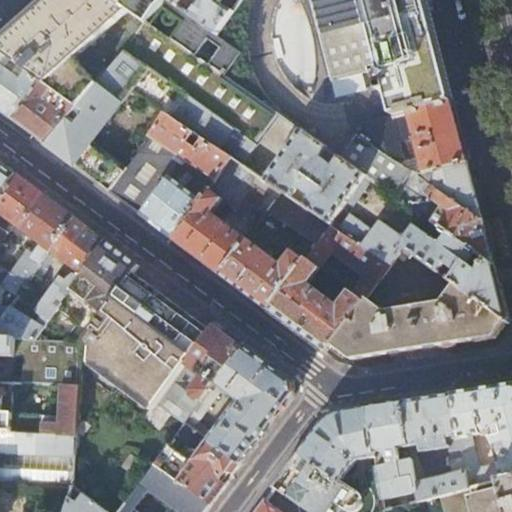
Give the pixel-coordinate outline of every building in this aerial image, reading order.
[(279,114),(224,76),(208,64),(195,55),(170,37),(151,24),(116,0),(52,0),(36,14),(4,42),(0,46),(0,50),(18,64),(30,73),(42,81),(60,94),(79,108),(126,53),(256,144),(279,114)] [(116,0),(151,24),(164,5),(183,19),(170,37),(195,55),(208,37),(221,45),(208,64),(224,76),(243,51),(217,34),(190,15),(176,5),(168,0),(116,0)] [(168,0),(176,5),(179,0),(200,0),(190,15),(217,34),(232,11),(220,3),(221,0),(168,0)] [(305,0),(309,8),(315,24),(328,77),(330,76),(331,82),(369,72),(367,66),(381,62),(384,73),(377,75),(381,92),(389,90),(395,117),(453,102),(450,88),(426,0),(305,0)] [(12,72),(18,64),(0,50),(0,109),(15,120),(42,81),(30,73),(25,80),(12,72)] [(74,164),(90,142),(131,90),(167,113),(166,114),(195,133),(204,139),(232,158),(241,164),(256,144),(126,53),(79,108),(69,118),(46,143),(50,147),(74,164)] [(56,99),(60,94),(42,81),(15,120),(30,131),(46,143),(69,118),(47,100),(52,95),(56,99)] [(462,136),(453,102),(395,117),(352,127),(357,131),(413,170),(418,173),(469,162),(462,136)] [(189,142),(195,133),(166,114),(150,137),(128,168),(112,193),(128,205),(141,215),(147,219),(174,239),(202,200),(183,187),(187,182),(188,183),(192,177),(186,172),(178,183),(170,177),(179,156),(216,180),(232,158),(204,139),(198,148),(189,142)] [(301,129),(265,179),(283,192),(291,197),(298,187),(311,197),(305,206),(331,224),(392,263),(398,255),(404,247),(414,254),(455,283),(506,320),(510,322),(498,275),(496,266),(448,231),(440,242),(415,225),(405,238),(379,220),(372,229),(349,213),(343,223),(337,218),(349,200),(352,202),(358,193),(360,194),(371,178),(340,157),(334,167),(320,157),(327,147),(301,129)] [(357,131),(340,157),(396,194),(413,170),(357,131)] [(90,142),(74,164),(78,168),(94,179),(112,193),(128,168),(90,142)] [(265,179),(241,164),(232,158),(216,180),(210,188),(223,198),(229,190),(233,193),(231,196),(239,202),(236,206),(248,215),(244,221),(255,230),(272,207),(283,192),(265,179)] [(0,202),(18,176),(10,170),(0,162),(0,202)] [(481,208),(469,162),(418,173),(484,221),(481,208)] [(484,221),(418,173),(413,170),(396,194),(448,231),(496,266),(486,229),(485,225),(484,221)] [(18,176),(0,202),(0,211),(43,244),(52,251),(75,218),(50,199),(35,188),(18,176)] [(223,198),(210,188),(202,200),(174,239),(208,265),(222,275),(248,239),(229,224),(232,220),(227,216),(224,221),(213,213),(223,198)] [(305,206),(291,197),(283,192),(272,207),(318,242),(331,224),(305,206)] [(91,230),(75,218),(52,251),(42,264),(48,268),(58,255),(78,271),(84,275),(107,242),(91,230)] [(486,229),(496,266),(511,261),(511,253),(504,222),(491,225),(491,228),(486,229)] [(331,224),(318,242),(331,251),(366,278),(376,285),(392,263),(331,224)] [(0,226),(0,247),(10,234),(0,226)] [(267,253),(248,239),(222,275),(235,285),(269,310),(305,260),(293,251),(283,265),(272,257),(275,253),(270,249),(267,253)] [(122,253),(107,242),(84,275),(81,279),(78,283),(86,290),(90,286),(94,289),(97,285),(116,298),(135,274),(141,267),(122,253)] [(331,251),(318,242),(307,257),(320,267),(331,251)] [(42,264),(52,251),(43,244),(35,255),(29,251),(14,274),(28,283),(42,264)] [(411,258),(414,254),(404,247),(398,255),(405,260),(408,256),(411,258)] [(307,257),(305,260),(269,310),(307,338),(325,352),(331,344),(366,297),(376,285),(366,278),(355,292),(349,288),(338,303),(329,297),(333,291),(326,286),(321,292),(309,282),(320,267),(307,257)] [(81,279),(84,275),(78,271),(75,275),(81,279)] [(19,297),(28,283),(14,274),(11,273),(3,285),(2,286),(19,297)] [(143,280),(135,274),(116,298),(100,320),(89,333),(94,343),(95,350),(153,408),(148,416),(162,428),(173,412),(160,402),(208,328),(203,324),(201,323),(143,280)] [(81,279),(75,275),(68,281),(62,276),(29,320),(37,325),(32,331),(40,336),(53,318),(68,296),(78,283),(81,279)] [(386,311),(366,297),(331,344),(352,360),(397,352),(400,352),(413,350),(430,347),(443,345),(447,344),(495,337),(506,320),(455,283),(442,302),(386,311)] [(100,320),(68,296),(53,318),(65,325),(58,334),(68,340),(83,341),(89,333),(100,320)] [(0,323),(5,315),(9,312),(4,309),(0,313),(0,323)] [(32,331),(5,315),(0,323),(0,336),(38,339),(40,336),(32,331)] [(218,324),(213,320),(208,328),(160,402),(173,412),(188,422),(246,345),(241,341),(218,324)] [(38,339),(0,336),(0,356),(28,358),(26,384),(54,386),(81,387),(83,341),(68,340),(38,339)] [(269,362),(246,345),(188,422),(196,429),(225,390),(241,402),(211,440),(216,444),(243,465),(277,419),(295,395),(294,387),(293,380),(269,362)] [(0,382),(0,431),(78,437),(81,387),(54,386),(53,414),(13,412),(14,384),(0,382)] [(511,384),(455,394),(471,487),(474,487),(511,477),(511,384)] [(471,487),(455,394),(429,398),(404,402),(420,501),(443,495),(471,487)] [(381,406),(368,408),(377,457),(379,469),(386,510),(420,501),(404,402),(381,406)] [(326,420),(301,453),(343,482),(356,463),(361,460),(362,466),(367,466),(366,459),(377,457),(368,408),(362,409),(339,412),(333,416),(326,420)] [(211,440),(196,429),(188,422),(171,445),(181,452),(187,443),(206,457),(216,444),(211,440)] [(0,484),(75,488),(78,437),(0,431),(0,484)] [(181,452),(171,445),(156,465),(211,506),(231,480),(238,471),(243,465),(216,444),(206,457),(203,462),(198,459),(195,463),(181,452)] [(343,482),(301,453),(296,460),(276,487),(312,511),(381,511),(385,510),(359,493),(343,482)] [(207,511),(211,506),(156,465),(122,511),(207,511)] [(386,510),(379,469),(375,469),(373,474),(374,483),(359,493),(385,510),(386,510)] [(511,511),(511,477),(474,487),(471,487),(443,495),(446,511),(511,511)] [(0,511),(67,511),(75,488),(0,484),(0,511)] [(107,511),(75,488),(67,511),(107,511)] [(280,511),(266,500),(257,511),(280,511)]
